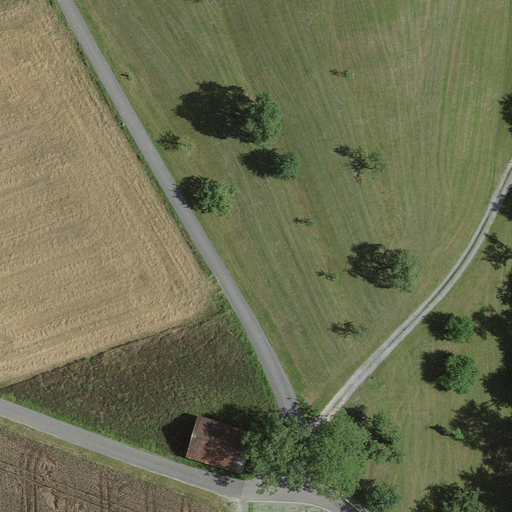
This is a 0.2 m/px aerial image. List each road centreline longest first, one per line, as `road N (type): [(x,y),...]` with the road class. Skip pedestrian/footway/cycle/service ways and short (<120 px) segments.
road 1 (unclassified): [(66,0),(289,401),(302,491)]
road 2 (track): [(298,438),(455,275),(511,175)]
road 3 (unclassified): [(0,405),(236,490),(302,491)]
